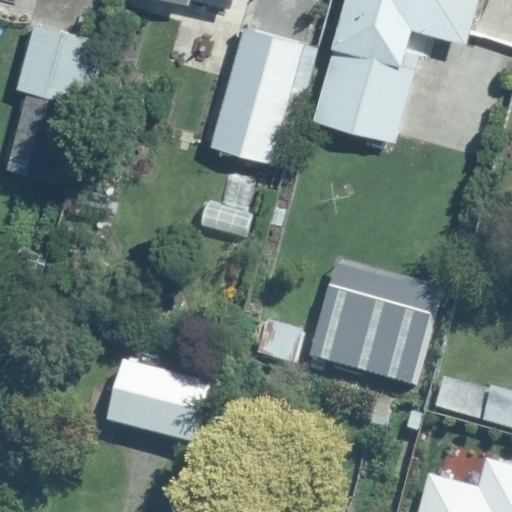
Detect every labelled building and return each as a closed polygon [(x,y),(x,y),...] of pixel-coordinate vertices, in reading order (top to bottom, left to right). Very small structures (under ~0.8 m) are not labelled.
[(168,0),(198,8),(200,0),(235,10),(237,0),(168,0)] [(351,0),(321,119),(399,139),(423,49),(414,47),(419,25),(478,41),(488,0),(351,0)] [(113,44),(42,24),(23,91),(33,94),(12,169),(66,184),(87,106),(95,109),(113,44)] [(250,25),(249,31),(215,147),(291,169),(326,46),(250,25)] [(276,312),(264,354),(305,366),(317,324),(276,312)] [(129,361),(113,424),(203,446),(219,383),(129,361)]
